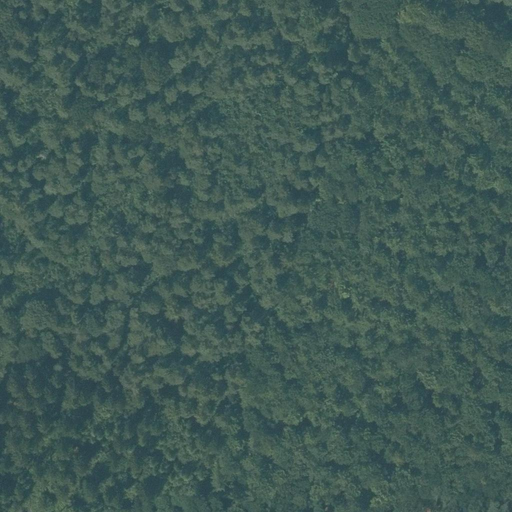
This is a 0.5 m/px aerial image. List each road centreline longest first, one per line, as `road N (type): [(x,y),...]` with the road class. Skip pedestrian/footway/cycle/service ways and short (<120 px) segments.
road 1 (track): [(181,511),(381,0)]
road 2 (track): [(511,53),(381,0)]
